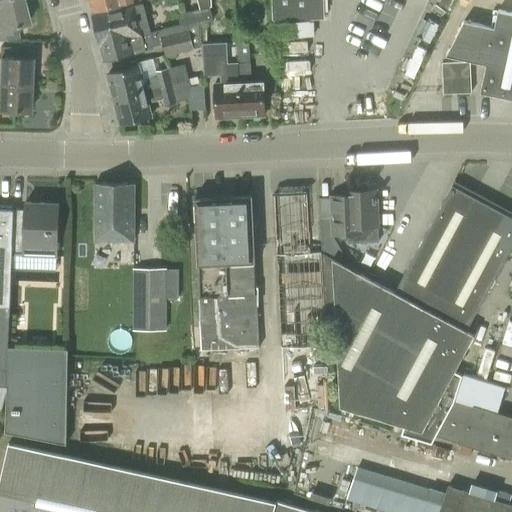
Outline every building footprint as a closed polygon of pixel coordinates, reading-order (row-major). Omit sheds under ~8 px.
[(0,0),(0,40),(20,39),(17,26),(28,23),(22,0),(0,0)] [(89,0),(92,11),(126,4),(126,2),(134,0),(89,0)] [(272,0),(274,36),(314,35),(313,19),(323,18),(322,0),(272,0)] [(94,15),(98,32),(107,30),(108,34),(119,31),(122,40),(132,37),(133,42),(151,38),(150,32),(143,3),(94,15)] [(178,14),(180,25),(180,26),(200,22),(200,21),(212,18),(210,7),(178,14)] [(480,92),(511,98),(511,13),(498,10),(494,28),(464,21),(446,55),(486,64),(480,92)] [(107,30),(98,32),(104,59),(145,50),(154,47),(154,46),(162,44),(165,56),(202,46),(200,22),(180,26),(180,25),(150,32),(151,38),(133,42),(132,37),(122,40),(119,31),(108,34),(107,30)] [(248,38),(238,39),(240,116),(265,115),(263,82),(248,82),(247,76),(250,76),(248,38)] [(226,54),(203,55),(204,75),(225,74),(226,78),(229,77),(229,83),(215,84),(217,117),(240,116),(238,39),(236,39),(237,63),(226,63),(226,54)] [(0,83),(30,85),(31,59),(18,58),(0,57),(0,83)] [(472,92),(470,61),(442,63),(444,93),(472,92)] [(138,67),(108,75),(114,101),(173,87),(168,68),(156,71),(157,73),(141,77),(138,67)] [(0,110),(29,112),(30,85),(0,83),(0,110)] [(173,87),(114,101),(120,124),(122,123),(151,116),(147,100),(151,99),(152,101),(163,98),(164,105),(176,102),(173,87)] [(95,183),(94,242),(134,242),(135,184),(95,183)] [(394,423),(392,432),(431,444),(436,435),(511,458),(511,417),(455,400),(463,375),(454,371),(474,335),(466,330),(511,244),(511,217),(452,185),(394,292),(332,259),(340,406),(394,423)] [(332,216),(332,218),(333,236),(346,235),(347,243),(379,242),(376,189),(344,191),(345,195),(331,196),(331,197),(332,216)] [(307,193),(274,195),(281,346),(324,344),(320,252),(310,253),(307,193)] [(195,198),(202,350),(259,347),(252,195),(195,198)] [(23,255),(57,257),(59,203),(25,202),(23,255)] [(0,386),(7,386),(5,430),(41,438),(67,443),(68,349),(9,347),(14,210),(0,209),(0,386)] [(60,270),(20,269),(20,283),(62,284),(63,255),(61,255),(60,270)] [(177,269),(166,269),(135,269),(134,329),(166,329),(166,298),(177,298),(177,269)] [(316,511),(277,500),(277,502),(9,442),(0,481),(0,511),(316,511)] [(497,489),(494,500),(448,485),(445,493),(357,466),(347,499),(378,509),(389,511),(511,511),(511,505),(508,504),(511,494),(497,489)] [(313,490),(307,505),(327,511),(329,511),(335,498),(313,490)]
